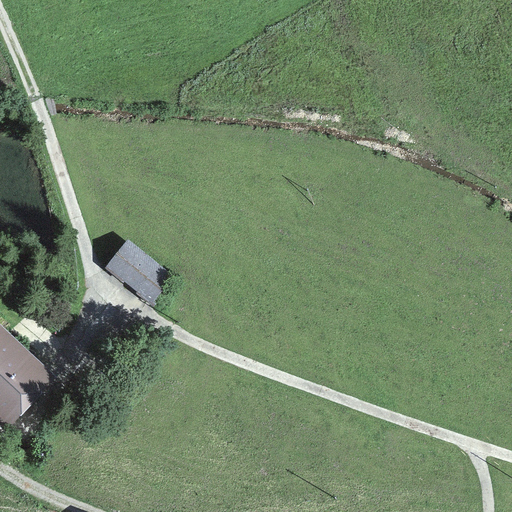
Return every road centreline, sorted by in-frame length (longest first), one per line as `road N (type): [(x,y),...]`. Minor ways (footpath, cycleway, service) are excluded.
road 1 (track): [(0,429),(27,424),(103,299),(0,14)]
road 2 (track): [(103,299),(190,340),(511,459)]
